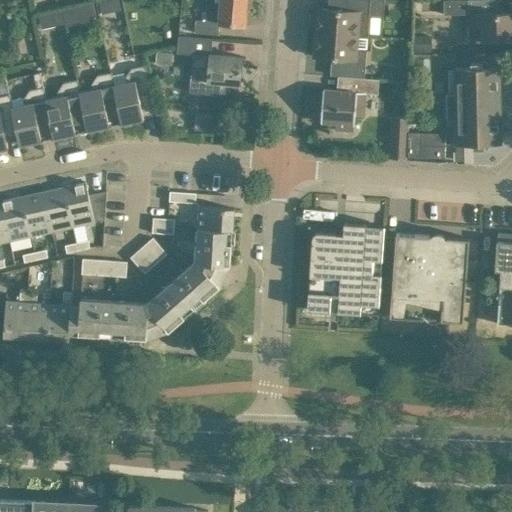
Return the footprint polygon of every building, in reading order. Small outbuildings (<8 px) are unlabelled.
[(95,0),(93,1),(97,15),(124,8),(122,0),(95,0)] [(247,0),(208,0),(207,10),(206,21),(197,20),(196,32),(219,34),(220,22),(245,24),(247,0)] [(318,8),(316,31),(367,35),(369,21),(370,0),(343,0),(343,9),(318,8)] [(500,0),(416,0),(417,12),(421,12),(421,14),(468,13),(468,26),(468,40),(511,38),(511,12),(501,12),(500,0)] [(72,5),(62,7),(65,23),(66,26),(77,23),(72,5)] [(54,25),(65,23),(62,7),(50,10),(54,25)] [(367,36),(367,35),(316,31),(314,55),(339,57),(338,71),(365,73),(367,49),(357,49),(358,35),(367,36)] [(190,91),(208,93),(224,95),(226,82),(240,83),(243,55),(211,53),(212,38),(179,35),(177,52),(193,53),(190,91)] [(414,36),(415,50),(428,50),(427,36),(414,36)] [(432,61),(432,57),(415,57),(415,73),(432,73),(432,61)] [(483,61),(471,61),(471,66),(455,67),(456,92),(447,92),(447,118),(456,118),(457,143),(473,143),(473,148),(487,147),(490,144),(490,142),(500,142),(499,66),(489,66),(489,64),(485,61),(483,61)] [(31,64),(33,73),(40,71),(43,71),(41,62),(31,64)] [(127,82),(115,84),(114,84),(122,123),(144,118),(139,96),(152,93),(146,64),(131,67),(125,76),(127,82)] [(411,67),(405,66),(398,71),(398,79),(410,80),(411,67)] [(25,104),(13,106),(12,106),(20,145),(42,140),(37,118),(49,115),(54,137),(46,99),(47,99),(44,86),(43,86),(40,71),(33,73),(36,88),(29,89),(23,98),(25,104)] [(93,89),(81,92),(80,92),(86,120),(88,130),(110,125),(105,103),(117,101),(122,123),(114,84),(115,84),(112,71),(111,72),(98,74),(91,84),(93,89)] [(321,120),(321,121),(336,122),(335,129),(353,130),(354,123),(355,115),(364,115),(366,93),(378,94),(379,78),(338,75),(337,89),(323,88),(322,101),(315,101),(313,119),(321,120)] [(59,96),(47,99),(46,99),(54,137),(76,132),(74,123),(86,120),(80,92),(81,92),(78,79),(77,79),(63,82),(57,91),(59,96)] [(20,145),(12,106),(13,106),(10,93),(9,94),(0,95),(0,148),(8,147),(6,137),(18,135),(20,145)] [(407,158),(408,135),(392,134),(390,157),(407,158)] [(407,158),(442,160),(443,136),(408,134),(408,135),(407,158)] [(105,219),(107,190),(89,193),(86,181),(64,186),(73,226),(86,223),(105,219)] [(64,186),(43,191),(52,231),(73,226),(64,186)] [(170,190),(169,200),(196,202),(197,192),(170,190)] [(30,235),(52,231),(43,191),(21,196),(30,235)] [(21,196),(0,200),(0,203),(8,240),(30,235),(21,196)] [(0,241),(8,240),(0,203),(0,241)] [(199,205),(198,227),(233,230),(234,207),(199,205)] [(168,218),(153,216),(153,224),(168,225),(168,218)] [(379,314),(385,228),(367,227),(367,224),(344,222),(343,238),(335,238),(336,232),(317,231),(315,232),(314,233),(313,235),(308,309),(379,314)] [(152,232),(167,233),(168,225),(153,224),(152,232)] [(231,264),(233,230),(198,227),(196,257),(194,260),(149,300),(145,301),(81,297),(80,304),(72,304),(70,332),(147,337),(147,334),(167,327),(169,330),(220,285),(218,282),(227,263),(231,264)] [(436,322),(441,319),(464,320),(470,237),(396,232),(390,315),(424,318),(429,321),(436,322)] [(153,236),(147,241),(157,253),(163,248),(153,236)] [(88,239),(77,241),(79,249),(90,247),(88,239)] [(511,240),(497,240),(495,269),(501,270),(497,323),(511,324),(511,240)] [(79,249),(77,241),(65,244),(67,252),(79,249)] [(142,246),(152,258),(157,253),(147,241),(142,246)] [(136,251),(146,262),(152,258),(142,246),(136,251)] [(35,251),(36,259),(48,256),(46,248),(35,251)] [(152,258),(156,263),(167,253),(163,248),(157,253),(152,258)] [(36,259),(35,251),(23,253),(24,261),(36,259)] [(130,256),(140,267),(146,262),(136,251),(130,256)] [(82,273),(89,273),(90,258),(83,257),(82,273)] [(94,258),(90,258),(89,273),(97,274),(98,258),(94,258)] [(104,274),(105,259),(98,258),(97,274),(104,274)] [(152,258),(146,262),(140,267),(145,273),(156,263),(152,258)] [(112,275),(113,259),(105,259),(104,274),(112,275)] [(113,259),(112,275),(119,275),(120,260),(113,259)] [(126,276),(127,260),(120,260),(119,275),(126,276)] [(4,335),(26,336),(29,288),(21,287),(20,300),(6,299),(5,322),(4,332),(4,335)] [(38,288),(29,288),(26,336),(48,338),(50,302),(37,301),(38,288)] [(48,338),(70,339),(70,332),(72,304),(73,290),(64,290),(63,303),(50,302),(48,338)] [(99,511),(100,502),(56,500),(57,499),(55,498),(55,501),(54,502),(45,501),(0,498),(0,511),(99,511)] [(325,511),(326,505),(277,503),(277,508),(271,508),(271,511),(325,511)]
